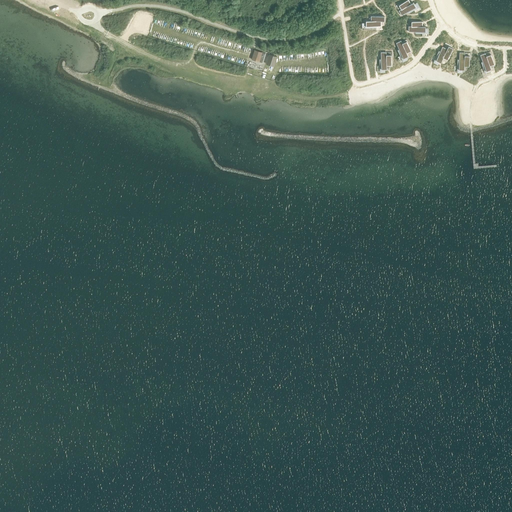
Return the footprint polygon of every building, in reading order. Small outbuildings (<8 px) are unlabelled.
[(408,0),(407,0),(399,5),(401,9),(411,4),(408,0)] [(401,9),(398,11),(401,15),(414,8),(412,5),(414,4),(413,2),(411,4),(401,9)] [(401,40),(396,43),(402,56),(405,55),(406,57),(408,56),(407,53),(402,43),(401,40)] [(406,41),(402,43),(407,53),(411,51),(406,41)] [(447,49),(442,60),(446,62),(453,48),(448,46),(447,49)] [(442,47),(437,58),(440,60),(439,62),(441,63),(442,60),(447,49),(442,47)] [(254,50),(251,59),(259,62),(262,63),(265,53),(262,52),(254,50)] [(485,53),(480,55),(485,69),(488,68),(489,70),(491,69),(490,66),(486,56),(485,53)] [(277,57),(269,54),(266,64),(274,66),(277,57)] [(491,54),(486,56),(490,66),(494,65),(491,54)]
